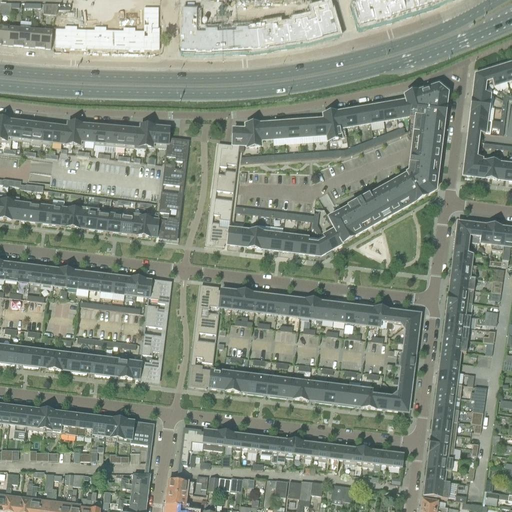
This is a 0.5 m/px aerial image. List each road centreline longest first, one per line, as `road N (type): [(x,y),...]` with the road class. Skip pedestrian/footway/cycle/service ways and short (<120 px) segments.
road 1 (primary): [(0,85),(166,93),(279,88),(387,65),(511,17)]
road 2 (primary): [(494,2),(409,42),(284,73),(198,79),(0,70)]
road 3 (residential): [(0,105),(67,113),(268,112),(395,88),(457,67)]
road 4 (residential): [(431,300),(0,248)]
road 5 (residential): [(418,443),(169,413)]
road 6 (unclassified): [(352,46),(272,62),(169,65)]
road 7 (residential): [(169,413),(0,392)]
road 8 (unclassified): [(169,65),(0,57)]
road 9 (unclassified): [(494,2),(459,6),(352,46)]
road 10 (residential): [(418,443),(431,300)]
road 11 (residential): [(449,205),(457,67)]
